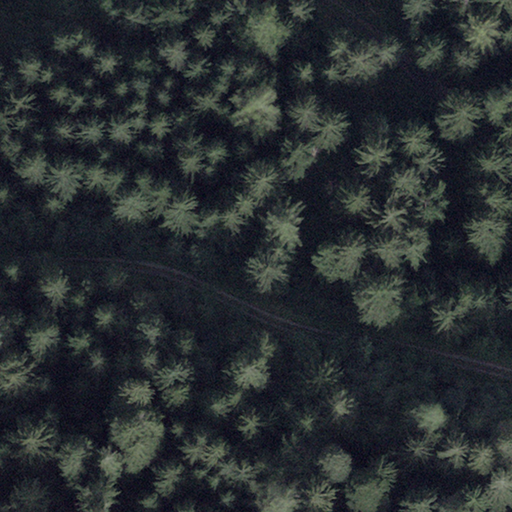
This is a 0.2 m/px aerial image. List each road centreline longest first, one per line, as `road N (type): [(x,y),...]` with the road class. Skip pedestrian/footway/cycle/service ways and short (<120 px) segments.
road 1 (track): [(0,264),(117,276),(511,369)]
road 2 (track): [(344,0),(511,70)]
